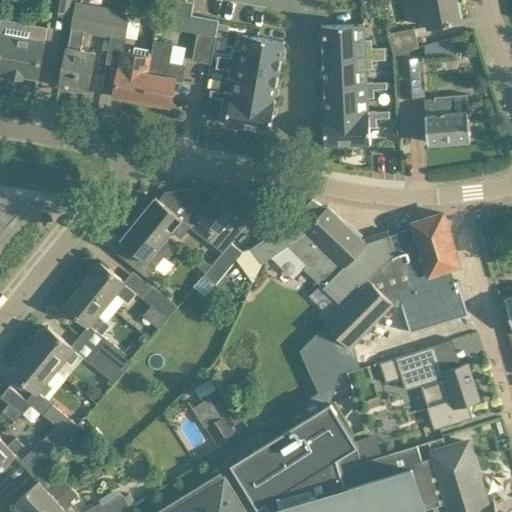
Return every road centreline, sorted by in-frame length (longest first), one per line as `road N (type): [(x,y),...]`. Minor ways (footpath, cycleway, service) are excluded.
road 1 (residential): [(0,322),(138,151)]
road 2 (residential): [(458,194),(397,197),(289,175)]
road 3 (residential): [(289,175),(299,7)]
road 4 (residential): [(289,175),(138,151)]
road 5 (residential): [(495,333),(458,194)]
road 6 (residential): [(138,151),(0,126)]
